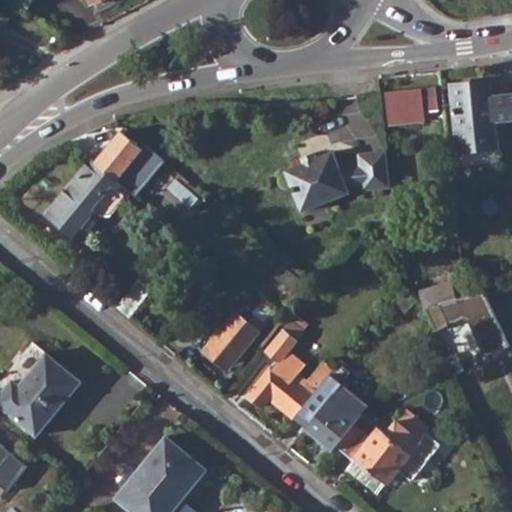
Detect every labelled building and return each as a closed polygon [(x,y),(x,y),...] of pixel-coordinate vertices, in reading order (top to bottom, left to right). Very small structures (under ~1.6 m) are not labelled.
[(7,0),(26,10),(31,0),(7,0)] [(454,131),(493,126),(493,119),(490,93),(488,77),(449,82),(454,131)] [(436,102),(434,86),(383,91),(386,115),(402,113),(403,125),(424,123),(423,104),(436,102)] [(511,90),(490,93),(493,119),(511,116),(511,90)] [(96,162),(123,185),(137,168),(130,163),(143,149),(122,131),(96,162)] [(300,143),(304,158),(331,150),(327,135),(300,143)] [(360,191),(388,187),(385,151),(356,154),(357,166),(337,168),(330,151),(313,157),(300,162),(286,168),(326,200),(347,192),(344,187),(359,186),(360,191)] [(129,203),(136,196),(123,185),(96,162),(91,158),(66,188),(91,209),(110,188),(129,203)] [(299,211),(326,200),(286,168),(282,169),(299,211)] [(98,215),(91,209),(66,188),(45,212),(77,239),(98,215)] [(115,303),(130,315),(165,272),(151,259),(115,303)] [(478,288),(494,318),(511,310),(511,299),(502,281),(478,288)] [(248,321),(235,309),(203,348),(228,368),(265,322),(255,313),(248,321)] [(267,348),(280,359),(302,330),(290,320),(267,348)] [(82,380),(48,351),(19,385),(13,380),(0,395),(0,403),(37,434),(82,380)] [(321,380),(333,365),(325,358),(313,372),(321,380)] [(314,385),(280,359),(274,369),(269,365),(248,392),(263,404),(273,390),(295,408),(314,385)] [(301,424),(332,450),(368,405),(329,373),(305,402),(314,410),(301,424)] [(511,387),(472,406),(511,486),(511,387)] [(411,477),(435,448),(421,436),(399,418),(388,431),(380,425),(355,456),(388,482),(400,467),(411,477)] [(421,436),(435,448),(440,441),(426,429),(421,436)] [(127,511),(169,511),(209,465),(168,430),(112,499),(127,511)] [(0,481),(8,487),(28,462),(0,440),(0,481)]
